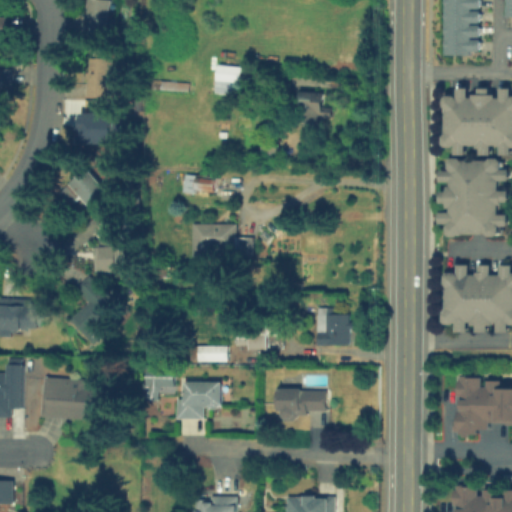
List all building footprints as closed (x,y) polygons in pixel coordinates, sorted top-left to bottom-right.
[(108,0),(86,0),(86,30),(108,30),(108,0)] [(481,0),(445,0),(445,53),(481,53),(481,0)] [(91,54),(90,90),(110,90),(111,55),(91,54)] [(216,91),(240,91),(240,63),(216,63),(216,91)] [(500,86),(511,86),(511,153),(500,153),(500,143),(491,143),(491,146),(489,146),(488,153),(476,153),(476,143),(469,143),(469,153),(455,153),(455,145),(448,145),(445,141),(445,134),(447,132),(447,105),(445,103),(446,96),(449,93),(456,93),(456,86),(470,86),(470,96),(473,96),(473,93),(479,93),(479,86),(492,87),(492,93),(496,93),(496,96),(500,96),(500,86)] [(329,120),(329,105),(322,105),(322,89),(298,89),(298,120),(329,120)] [(440,180),(440,167),(448,167),(448,159),(451,156),(459,156),(461,159),(486,159),(489,156),(497,156),(500,159),(500,167),(507,167),(507,180),(497,180),(497,188),(500,188),(500,191),(507,191),(507,203),(497,203),(497,210),(507,210),(507,224),(499,224),(499,232),(496,235),(489,235),(486,233),(460,233),(458,235),(451,235),(448,232),(448,224),(441,224),(441,210),(450,210),(450,207),(447,207),(447,201),(441,201),(441,188),(447,188),(447,184),(450,184),(450,180),(440,180)] [(78,195),(89,208),(108,191),(87,167),(61,190),(71,201),(78,195)] [(182,191),(215,191),(215,172),(182,172),(182,191)] [(120,269),(119,213),(95,214),(96,269),(120,269)] [(191,252),(252,252),(252,234),(235,234),(235,221),(191,221),(191,252)] [(467,330),(455,330),(455,322),(447,322),(444,319),(444,311),(447,309),(447,284),(444,281),(444,273),(447,270),(455,270),(455,263),(467,263),(467,273),(476,273),(476,270),(479,270),(479,263),(491,263),(491,273),(498,273),(498,263),(511,263),(511,329),(498,329),(498,320),(495,320),(495,323),(489,323),(489,329),(476,329),(476,323),(472,323),(472,320),(467,320),(467,330)] [(69,317),(92,335),(117,303),(86,277),(76,290),(86,297),(69,317)] [(0,333),(13,333),(13,326),(37,326),(37,297),(0,297),(0,333)] [(317,342),(347,342),(347,311),(338,311),(338,305),(317,305),(317,342)] [(235,346),(278,346),(278,338),(265,338),(265,328),(235,328),(235,346)] [(197,358),(226,358),(226,343),(197,343),(197,358)] [(21,405),(22,355),(3,355),(3,369),(0,368),(0,414),(10,414),(11,405),(21,405)] [(157,397),(157,385),(172,385),(171,365),(144,365),(144,397),(157,397)] [(40,414),(94,416),(95,376),(41,374),(40,414)] [(511,374),(456,375),(456,432),(489,432),(489,421),(511,421),(511,374)] [(203,416),(203,405),(219,405),(219,379),(184,378),(184,393),(176,393),(175,416),(203,416)] [(306,408),(324,408),(324,385),(276,385),(276,416),(306,416),(306,408)] [(0,501),(12,501),(12,478),(0,477),(0,501)] [(511,511),(511,485),(454,484),(453,511),(511,511)] [(286,511),(334,511),(334,493),(286,493),(286,511)] [(234,511),(234,494),(205,494),(205,502),(196,502),(196,511),(234,511)]
